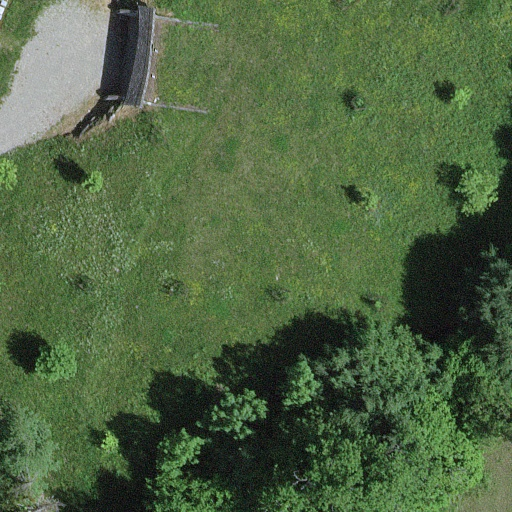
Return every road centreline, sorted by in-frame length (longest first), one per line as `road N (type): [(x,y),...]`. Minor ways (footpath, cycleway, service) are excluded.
road 1 (track): [(161,511),(511,306)]
road 2 (track): [(0,139),(35,102),(92,8)]
